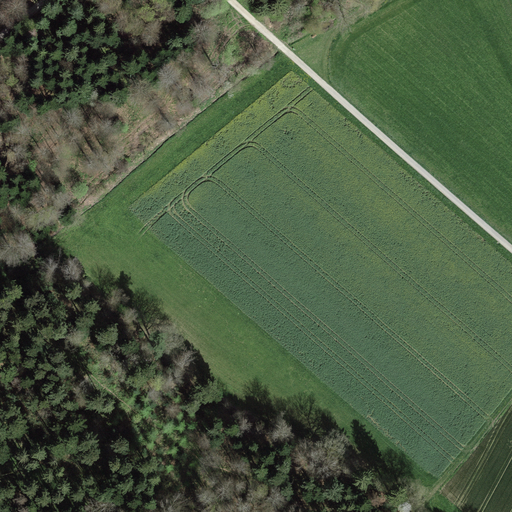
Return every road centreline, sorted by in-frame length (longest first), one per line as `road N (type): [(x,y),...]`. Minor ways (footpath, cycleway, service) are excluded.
road 1 (track): [(232,0),(511,248)]
road 2 (track): [(408,508),(511,389)]
